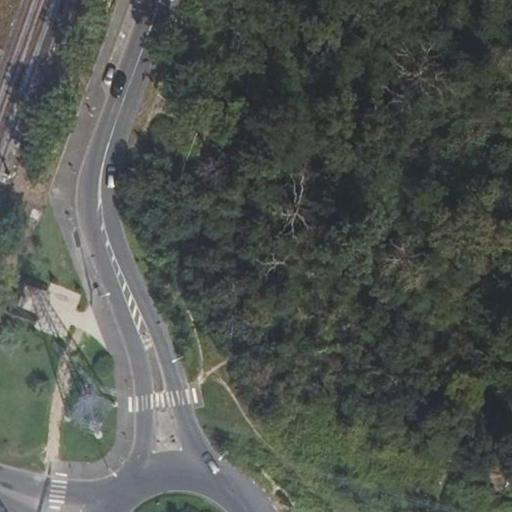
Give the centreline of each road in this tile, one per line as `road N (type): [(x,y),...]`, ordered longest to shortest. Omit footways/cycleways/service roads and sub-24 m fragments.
road 1 (tertiary): [(213,473),(112,225),(120,109)]
road 2 (tertiary): [(120,109),(87,193),(131,359),(141,476)]
